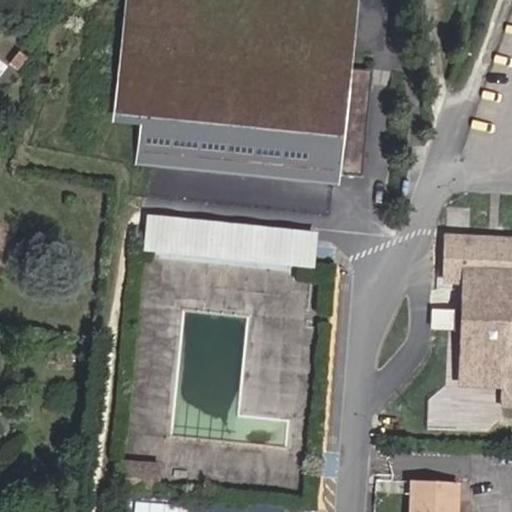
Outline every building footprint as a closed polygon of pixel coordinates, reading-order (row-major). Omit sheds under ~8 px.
[(125,0),(112,109),(139,112),(135,147),(358,176),(372,70),(345,66),(348,43),(375,46),(380,0),(125,0)] [(428,82),(440,86),(454,49),(442,45),(428,82)] [(511,213),(440,211),(438,259),(463,260),(458,358),(503,361),(504,381),(511,380),(511,213)] [(313,234),(145,217),(144,219),(181,223),(178,250),(141,247),(141,249),(310,267),(310,262),(261,257),(263,234),(313,239),(313,234)] [(181,223),(144,219),(141,247),(178,250),(181,223)] [(313,239),(263,234),(261,257),(310,262),(313,239)] [(450,327),(451,309),(433,307),(432,325),(450,327)] [(156,453),(114,446),(112,473),(152,480),(156,453)] [(450,511),(454,474),(409,471),(404,511),(450,511)] [(136,511),(180,511),(181,502),(138,499),(136,511)]
